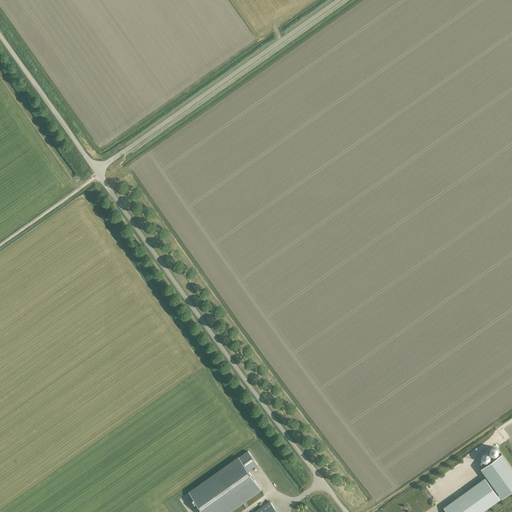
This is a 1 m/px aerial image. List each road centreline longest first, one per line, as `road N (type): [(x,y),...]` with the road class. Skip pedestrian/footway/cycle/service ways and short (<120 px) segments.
road 1 (tertiary): [(97,170),(346,511)]
road 2 (unclassified): [(97,170),(338,0)]
road 3 (tertiary): [(97,170),(0,35)]
